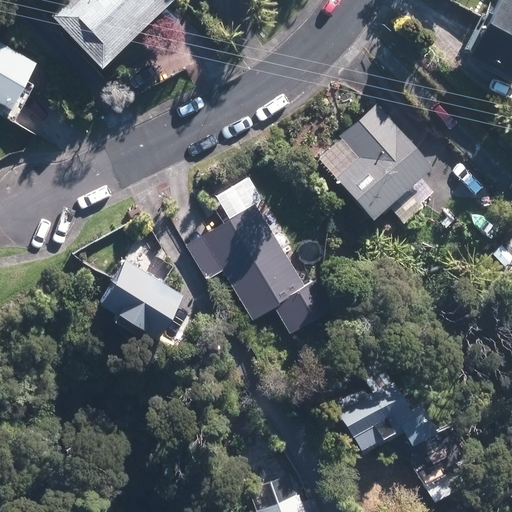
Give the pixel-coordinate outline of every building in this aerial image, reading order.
[(174,0),(68,0),(56,12),(106,65),(174,0)] [(511,0),(497,0),(472,54),(511,73),(511,0)] [(42,56),(0,34),(0,93),(18,102),(42,56)] [(319,154),(378,212),(391,200),(408,217),(436,188),(420,171),(434,156),(375,97),(319,154)] [(326,306),(260,196),(185,241),(206,275),(224,265),(253,314),(275,301),(291,327),(326,306)] [(191,278),(128,245),(100,299),(162,332),(191,278)] [(462,453),(405,363),(397,368),(385,350),(365,363),(376,381),(344,401),(370,443),(396,427),(426,476),(462,453)] [(310,511),(293,464),(248,481),(259,511),(323,511),(320,511),(310,511)]
